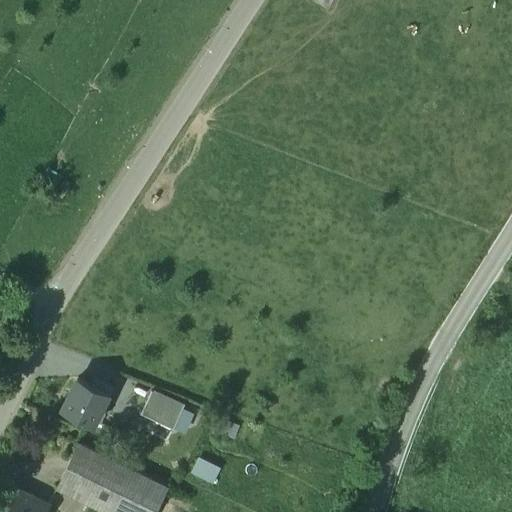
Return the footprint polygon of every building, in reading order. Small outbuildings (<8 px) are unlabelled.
[(78,380),(64,410),(94,425),(112,388),(96,380),(92,386),(78,380)] [(153,388),(141,417),(174,431),(186,402),(153,388)] [(155,511),(168,486),(78,443),(57,488),(107,511),(155,511)] [(217,481),(224,465),(201,455),(194,471),(217,481)] [(45,511),(49,504),(13,487),(0,511),(45,511)]
